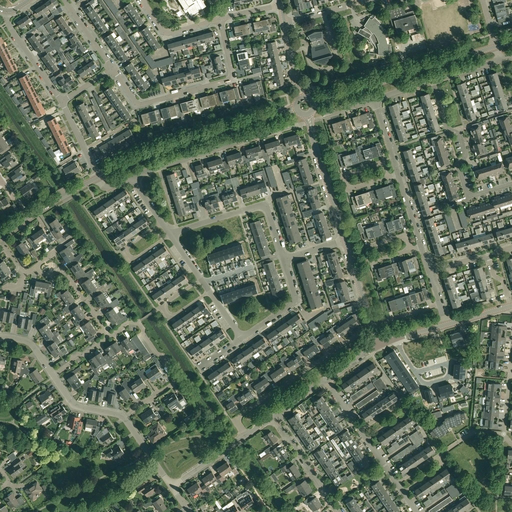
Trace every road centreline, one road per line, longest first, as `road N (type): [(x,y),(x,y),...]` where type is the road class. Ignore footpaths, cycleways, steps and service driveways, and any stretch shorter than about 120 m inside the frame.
road 1 (residential): [(112,68),(138,104),(227,80),(219,19)]
road 2 (tertiary): [(97,177),(276,115)]
road 3 (residential): [(247,435),(240,415),(372,325)]
road 4 (residential): [(432,80),(446,127),(459,134),(466,192),(511,184)]
road 5 (residential): [(123,417),(174,375),(138,322),(108,337)]
road 6 (residential): [(132,177),(280,128)]
road 7 (residential): [(282,260),(263,206),(170,235)]
